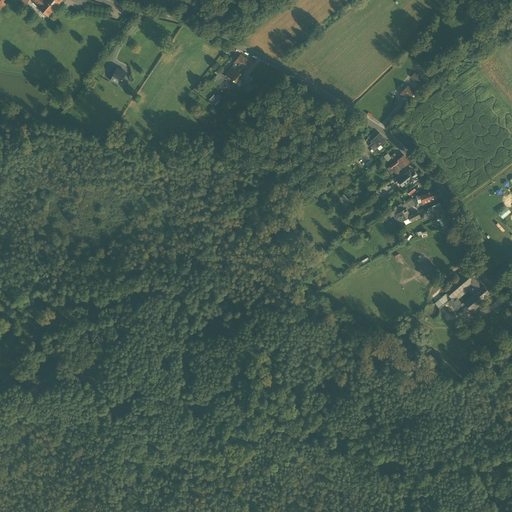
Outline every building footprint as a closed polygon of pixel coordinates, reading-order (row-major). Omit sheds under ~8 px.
[(34,0),(41,6),(39,9),(48,16),(60,2),(61,0),(45,0),(45,1),(44,0),(34,0)] [(235,63),(241,67),(246,59),(240,55),(235,63)] [(252,63),(246,59),(241,67),(247,71),(252,63)] [(228,77),(231,79),(238,71),(240,69),(241,67),(235,63),(232,67),(232,66),(226,75),(228,77)] [(112,76),(122,81),(126,73),(117,68),(112,76)] [(240,73),(238,71),(231,79),(235,82),(236,84),(236,83),(240,79),(243,76),(240,73)] [(420,87),(425,82),(417,75),(414,72),(410,78),(420,87)] [(420,72),(417,75),(425,82),(426,83),(429,80),(420,72)] [(110,79),(120,85),(122,81),(112,76),(110,79)] [(232,85),(235,82),(231,79),(228,77),(226,80),(232,85)] [(242,90),(246,95),(254,87),(250,83),(242,90)] [(405,96),(409,99),(414,93),(407,86),(399,95),(403,98),(405,96)] [(210,100),(214,104),(219,100),(215,96),(212,99),(211,98),(210,100)] [(376,148),(377,147),(379,145),(380,146),(380,145),(381,145),(386,140),(379,133),(370,142),(371,143),(369,146),(372,149),(374,151),(376,148)] [(357,156),(358,155),(362,151),(363,149),(361,146),(354,153),(357,156)] [(341,164),(344,167),(347,164),(349,166),(354,161),(354,160),(356,159),(359,157),(358,155),(357,156),(354,153),(341,164)] [(399,163),(403,167),(410,162),(403,155),(397,160),(399,163)] [(390,166),(392,169),(393,168),(396,165),(397,165),(399,163),(397,160),(390,166)] [(397,181),(400,183),(402,186),(409,181),(411,184),(419,178),(416,175),(414,172),(411,169),(404,175),(397,181)] [(416,198),(418,203),(423,202),(423,203),(437,198),(434,190),(417,196),(416,198)] [(350,199),(345,193),(341,197),(346,203),(350,199)] [(400,213),(405,210),(415,204),(412,199),(392,211),(395,215),(400,213)] [(441,206),(438,208),(440,213),(441,216),(448,214),(445,205),(441,206)] [(502,218),(510,211),(504,205),(496,211),(502,218)] [(404,220),(408,217),(408,216),(405,210),(400,213),(404,220)] [(417,211),(408,216),(408,217),(411,222),(420,217),(417,211)] [(395,215),(399,223),(403,220),(404,220),(400,213),(395,215)] [(441,217),(442,218),(445,225),(452,223),(448,214),(441,216),(441,217)] [(370,261),(368,258),(358,263),(360,266),(370,261)] [(445,291),(447,293),(451,298),(454,296),(454,297),(454,296),(470,283),(473,287),(477,291),(484,286),(471,270),(445,291)] [(454,296),(457,300),(473,287),(470,283),(454,296)] [(475,292),(481,300),(482,299),(490,293),(484,286),(477,291),(475,292)] [(466,305),(471,312),(473,310),(481,304),(484,302),(482,299),(481,300),(475,292),(463,302),(466,305)] [(448,301),(451,298),(447,293),(435,303),(439,309),(448,301)] [(448,301),(455,310),(458,308),(461,305),(461,304),(457,300),(454,296),(454,297),(454,296),(451,298),(448,301)] [(473,310),(477,314),(484,308),(481,304),(473,310)]
